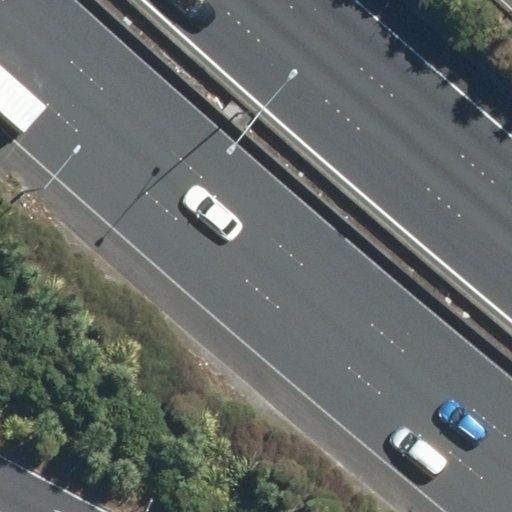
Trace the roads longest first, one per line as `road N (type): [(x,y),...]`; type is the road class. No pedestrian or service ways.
road 1 (motorway): [(511,442),(138,123),(7,0)]
road 2 (motorway): [(225,0),(511,252)]
